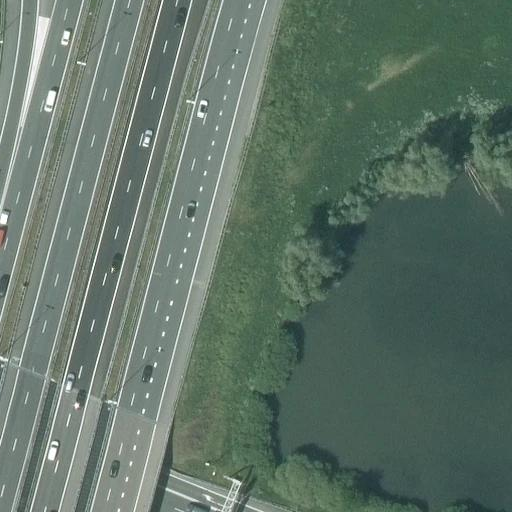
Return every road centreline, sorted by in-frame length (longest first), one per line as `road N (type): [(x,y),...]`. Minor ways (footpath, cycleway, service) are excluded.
road 1 (motorway): [(103,511),(238,0)]
road 2 (motorway): [(44,511),(176,0)]
road 3 (motorway): [(130,0),(0,503)]
road 4 (motorway): [(69,0),(0,265)]
road 5 (motorway): [(227,511),(0,411)]
road 6 (motorway): [(178,511),(0,441)]
road 7 (motorway): [(29,0),(0,175)]
